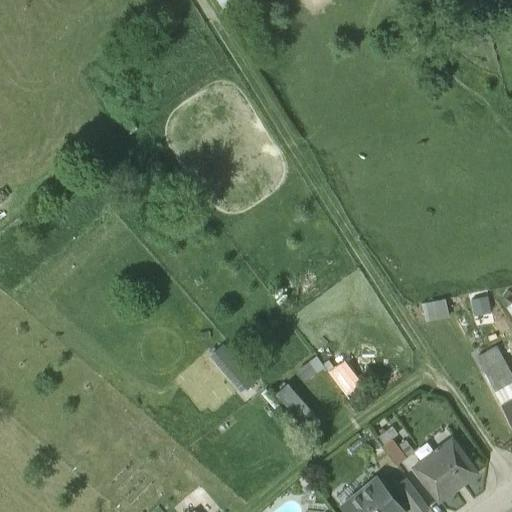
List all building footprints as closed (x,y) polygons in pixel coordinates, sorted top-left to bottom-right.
[(431,0),(435,11),(458,4),(456,0),(431,0)] [(370,185),(358,190),(368,213),(381,207),(370,185)] [(440,298),(418,302),(422,320),(444,316),(440,298)] [(221,368),(254,406),(266,395),(235,357),(221,368)] [(511,377),(502,359),(482,370),(493,391),(511,381),(511,377)] [(511,381),(493,391),(501,406),(511,399),(511,381)] [(281,383),(270,394),(302,428),(314,417),(281,383)] [(511,399),(501,406),(511,425),(511,399)] [(404,457),(390,438),(382,445),(396,463),(404,457)] [(450,439),(413,467),(437,500),(474,473),(450,439)] [(420,511),(428,507),(406,477),(393,487),(412,511),(420,511)] [(402,511),(375,479),(342,506),(346,511),(402,511)]
